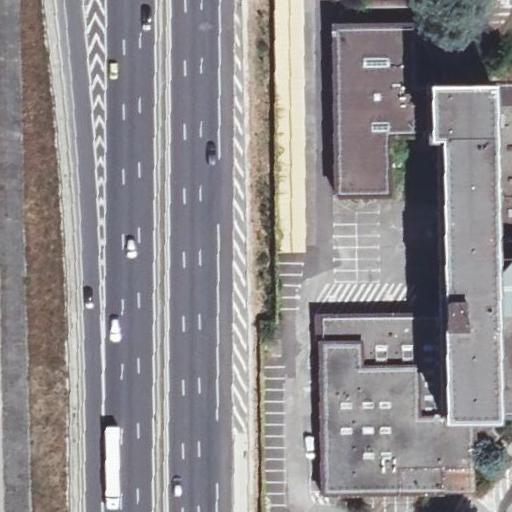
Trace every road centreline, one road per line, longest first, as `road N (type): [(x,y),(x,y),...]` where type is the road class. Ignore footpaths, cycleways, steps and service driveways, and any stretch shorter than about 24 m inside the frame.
road 1 (motorway): [(73,0),(96,511)]
road 2 (motorway): [(133,0),(123,511)]
road 3 (motorway): [(192,511),(195,0)]
